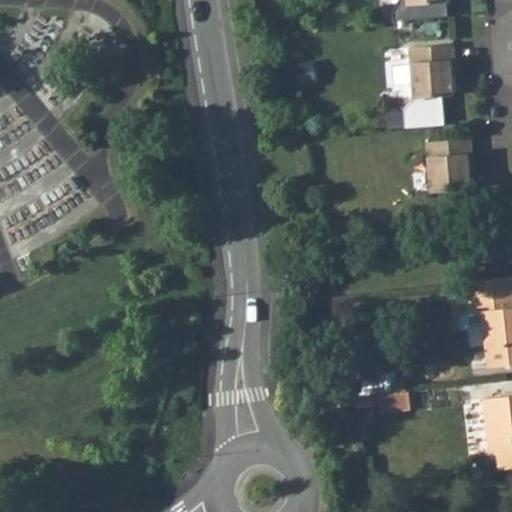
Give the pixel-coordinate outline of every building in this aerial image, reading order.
[(405,0),(406,3),(394,5),(396,21),(447,17),(445,0),(405,0)] [(453,41),(408,47),(413,97),(453,93),(451,59),(455,59),(453,41)] [(473,136),(426,140),(432,190),(470,187),(467,151),(474,151),(473,136)] [(511,286),(468,293),(469,308),(471,322),(466,323),(455,325),(457,343),(465,343),(467,359),(483,357),(486,379),(511,375),(511,286)] [(511,379),(490,381),(491,394),(511,392),(511,379)] [(417,402),(388,406),(389,422),(418,420),(417,402)] [(511,406),(489,409),(489,421),(495,464),(503,464),(505,479),(511,478),(511,406)]
